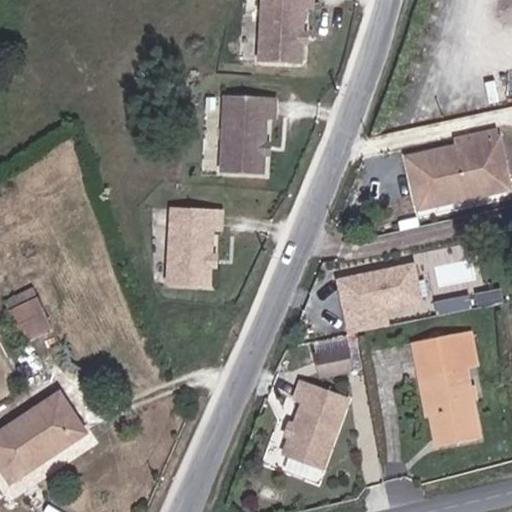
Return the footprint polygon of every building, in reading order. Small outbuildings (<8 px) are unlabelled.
[(301,64),(302,44),(302,42),(300,42),(300,34),(304,33),(305,8),(311,9),(311,0),(263,0),(259,61),(301,64)] [(262,171),(263,153),(261,153),(261,143),(265,143),(266,118),(275,118),(276,98),(225,95),(220,169),(262,171)] [(453,138),(455,147),(499,137),(497,128),(453,138)] [(407,157),(418,203),(469,191),(509,182),(499,137),(455,147),(407,157)] [(469,191),(418,203),(419,209),(510,189),(509,182),(469,191)] [(210,281),(212,263),(212,262),(209,261),(210,251),(213,252),(215,228),(223,229),(223,211),(173,208),(168,279),(210,281)] [(422,259),(337,274),(346,328),(432,313),(422,259)] [(9,312),(37,298),(33,289),(5,304),(9,312)] [(52,329),(37,298),(9,312),(24,343),(52,329)] [(430,393),(426,394),(437,448),(480,438),(472,401),(478,399),(475,385),(469,387),(466,369),(477,366),(470,332),(420,341),(430,393)] [(420,396),(426,394),(430,393),(420,341),(410,343),(420,396)] [(325,373),(350,367),(346,346),(321,351),(325,373)] [(287,453),(319,466),(347,397),(305,380),(297,400),(306,404),(298,426),(301,429),(297,438),(294,437),(287,453)] [(29,463),(33,470),(87,433),(60,393),(0,432),(0,469),(5,478),(29,463)] [(10,485),(33,470),(29,463),(5,478),(10,485)]
